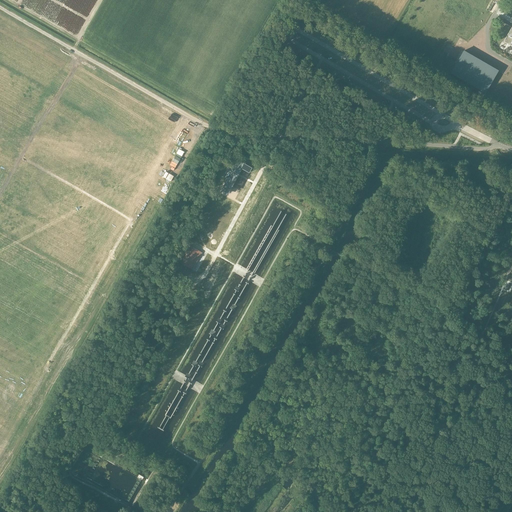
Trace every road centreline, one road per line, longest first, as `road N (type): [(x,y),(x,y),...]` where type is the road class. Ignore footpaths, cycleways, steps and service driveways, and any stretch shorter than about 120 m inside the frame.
road 1 (unclassified): [(168,511),(311,279),(383,142)]
road 2 (unclassified): [(0,8),(209,126),(383,142)]
road 3 (unclassified): [(383,142),(511,149)]
